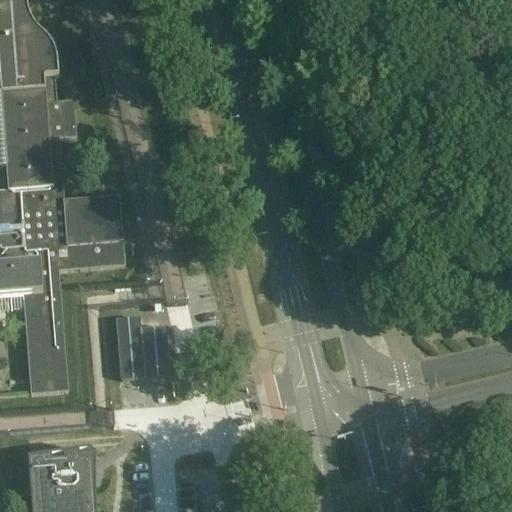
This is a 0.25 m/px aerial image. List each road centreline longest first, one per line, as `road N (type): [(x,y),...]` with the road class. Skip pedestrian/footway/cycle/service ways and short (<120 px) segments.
road 1 (primary): [(216,0),(315,394)]
road 2 (primary): [(362,388),(270,0)]
road 3 (unclassified): [(511,355),(362,388)]
road 4 (unclassified): [(369,419),(511,384)]
